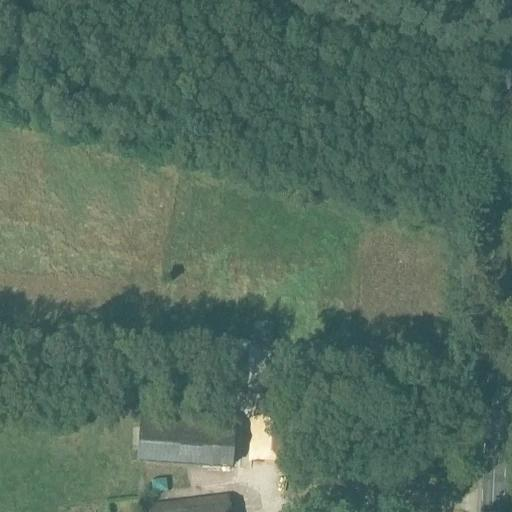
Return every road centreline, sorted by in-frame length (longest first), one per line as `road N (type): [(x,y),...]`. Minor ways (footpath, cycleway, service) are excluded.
road 1 (primary): [(497,511),(507,0)]
road 2 (track): [(501,410),(0,385)]
